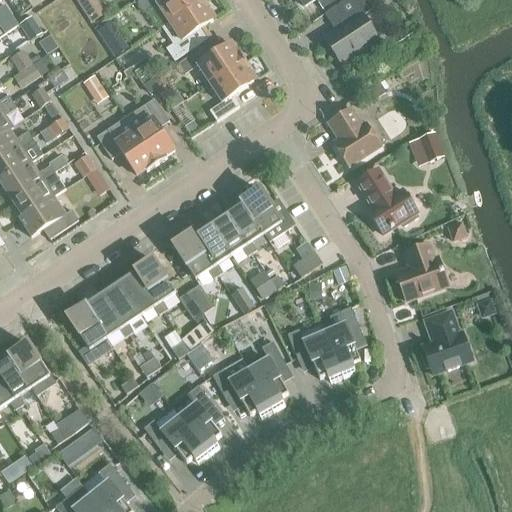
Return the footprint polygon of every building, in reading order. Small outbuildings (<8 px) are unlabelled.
[(96,0),(75,0),(92,25),(106,16),(96,0)] [(157,7),(169,25),(204,2),(202,0),(167,0),(166,0),(144,0),(137,5),(145,16),(157,7)] [(297,0),(303,8),(304,9),(315,1),(321,11),(337,0),(297,0)] [(324,40),(341,66),(378,42),(363,18),(376,9),(370,0),(350,0),(325,17),(329,15),(339,30),(324,40)] [(204,2),(169,25),(181,43),(169,52),(176,63),(198,48),(191,38),(213,23),(207,15),(211,13),(204,2)] [(10,19),(0,26),(0,32),(3,38),(17,29),(10,19)] [(40,26),(28,34),(33,42),(45,34),(40,26)] [(50,39),(39,46),(47,58),(58,51),(50,39)] [(118,40),(106,49),(114,62),(127,53),(118,40)] [(198,68),(210,87),(245,64),(238,54),(234,56),(229,47),(207,61),(201,51),(178,66),(185,77),(198,68)] [(11,62),(20,75),(31,67),(23,54),(11,62)] [(245,64),(210,87),(222,105),(209,114),(216,124),(239,109),(232,99),(253,85),(248,76),(251,74),(245,64)] [(13,80),(21,92),(41,80),(33,67),(13,80)] [(152,83),(158,92),(167,86),(161,76),(152,82),(152,83)] [(94,80),(83,87),(90,97),(101,90),(94,80)] [(152,83),(144,88),(150,97),(158,92),(152,83)] [(378,86),(369,92),(375,101),(384,95),(378,86)] [(41,90),(31,97),(40,111),(51,104),(41,90)] [(0,112),(13,105),(8,98),(0,103),(0,112)] [(143,109),(125,121),(134,133),(157,168),(167,161),(165,158),(173,152),(159,131),(169,124),(154,101),(143,109)] [(0,112),(0,137),(9,131),(10,132),(13,130),(13,129),(5,119),(17,111),(13,105),(0,112)] [(52,105),(45,109),(53,121),(59,116),(52,105)] [(334,148),(348,170),(381,149),(366,127),(362,129),(351,111),(328,125),(340,143),(334,148)] [(62,121),(46,131),(53,142),(69,131),(62,121)] [(107,133),(96,140),(111,162),(122,156),(136,177),(144,171),(146,175),(157,168),(134,133),(125,121),(107,133)] [(194,123),(185,129),(191,137),(199,131),(194,123)] [(0,161),(32,141),(27,134),(16,142),(10,132),(9,131),(0,137),(0,161)] [(433,137),(419,143),(428,166),(443,160),(433,137)] [(0,161),(0,186),(32,166),(43,158),(32,141),(0,161)] [(0,186),(11,203),(64,169),(63,168),(59,162),(50,168),(39,176),(32,166),(0,186)] [(96,172),(85,179),(98,199),(109,192),(101,180),(96,172)] [(375,211),(368,216),(382,238),(401,225),(404,229),(418,220),(415,216),(417,215),(403,193),(395,199),(377,172),(357,185),(367,201),(368,200),(375,211)] [(54,175),(11,203),(22,220),(54,200),(65,192),(58,182),(54,175)] [(259,192),(241,204),(256,225),(264,237),(269,244),(295,228),(277,202),(269,207),(259,192)] [(22,220),(19,222),(20,222),(31,240),(43,232),(50,242),(78,224),(71,213),(65,217),(54,200),(22,220)] [(241,204),(225,215),(231,225),(252,256),(257,253),(252,245),(264,237),(256,225),(241,204)] [(225,215),(208,226),(230,259),(242,251),(248,259),(252,256),(231,225),(225,215)] [(453,227),(450,237),(452,243),(465,238),(460,224),(453,227)] [(208,226),(191,238),(218,279),(223,276),(218,267),(230,259),(208,226)] [(218,279),(191,238),(173,249),(195,282),(208,274),(214,282),(218,279)] [(396,276),(406,304),(448,289),(438,261),(434,262),(429,247),(404,256),(409,271),(396,276)] [(294,269),(301,281),(321,267),(314,256),(294,269)] [(153,262),(135,274),(163,315),(163,316),(168,312),(163,304),(175,295),(153,262)] [(344,270),(333,274),(338,287),(349,283),(344,270)] [(135,274),(119,285),(141,318),(153,310),(159,318),(163,316),(163,315),(135,274)] [(263,274),(251,283),(264,302),(277,293),(270,283),(263,274)] [(277,278),(270,283),(277,293),(284,288),(277,278)] [(119,285),(101,297),(129,338),(134,335),(129,327),(141,318),(119,285)] [(321,286),(309,286),(309,301),(321,301),(321,286)] [(199,288),(189,294),(203,316),(203,317),(214,310),(199,288)] [(241,291),(231,298),(236,307),(246,300),(241,291)] [(203,316),(189,294),(179,302),(193,323),(203,317),(203,316)] [(101,297),(85,308),(107,341),(119,333),(125,341),(129,338),(101,297)] [(246,300),(236,307),(243,317),(253,311),(246,300)] [(275,304),(265,308),(270,318),(277,315),(278,311),(275,304)] [(490,304),(476,309),(481,323),(495,318),(490,304)] [(84,308),(67,320),(86,349),(78,355),(87,368),(113,351),(107,341),(84,308)] [(334,332),(324,336),(343,381),(356,376),(352,368),(360,364),(351,343),(362,338),(351,311),(339,316),(329,320),(334,332)] [(423,350),(425,358),(421,359),(426,371),(429,370),(432,378),(446,372),(447,374),(460,369),(460,368),(472,363),(462,336),(459,337),(451,315),(425,324),(433,346),(423,350)] [(343,381),(324,336),(322,337),(318,328),(300,336),(299,333),(287,338),(299,365),(310,360),(319,382),(327,378),(331,386),(343,381)] [(193,331),(181,341),(190,352),(202,342),(193,331)] [(268,362),(249,373),(273,415),(285,408),(281,401),(288,397),(277,376),(287,370),(273,344),(261,351),(268,362)] [(171,352),(178,362),(189,355),(183,345),(171,352)] [(27,346),(10,357),(32,391),(44,383),(49,391),(56,386),(55,383),(50,377),(49,378),(27,346)] [(197,350),(186,358),(193,367),(204,360),(197,350)] [(10,357),(0,363),(0,380),(20,410),(24,407),(19,399),(32,391),(10,357)] [(154,360),(147,365),(154,375),(161,370),(154,360)] [(154,375),(147,365),(139,370),(146,380),(154,375)] [(273,415),(249,373),(230,384),(223,372),(212,379),(227,405),(238,399),(250,419),(257,415),(261,422),(273,415)] [(0,380),(0,411),(10,405),(15,413),(20,410),(0,380)] [(121,388),(126,397),(139,389),(133,380),(121,388)] [(171,410),(173,412),(209,459),(220,450),(215,444),(221,438),(207,420),(217,412),(198,388),(171,410)] [(173,412),(155,426),(153,424),(143,431),(162,455),(172,447),(186,466),(193,460),(198,467),(209,459),(173,412)] [(61,431),(59,432),(66,442),(68,441),(75,436),(75,435),(74,434),(86,426),(81,417),(69,425),(61,431)] [(66,442),(59,432),(51,437),(58,447),(66,442)] [(92,433),(76,445),(85,458),(101,446),(92,433)] [(29,460),(35,470),(43,466),(36,455),(29,460)] [(24,476),(34,469),(28,460),(26,457),(15,464),(1,473),(9,486),(24,476)] [(108,485),(91,498),(101,511),(129,511),(119,498),(128,490),(109,466),(99,474),(108,485)] [(65,502),(55,510),(56,511),(101,511),(91,499),(82,489),(65,502)] [(9,494),(0,498),(0,504),(4,511),(15,506),(9,494)]
